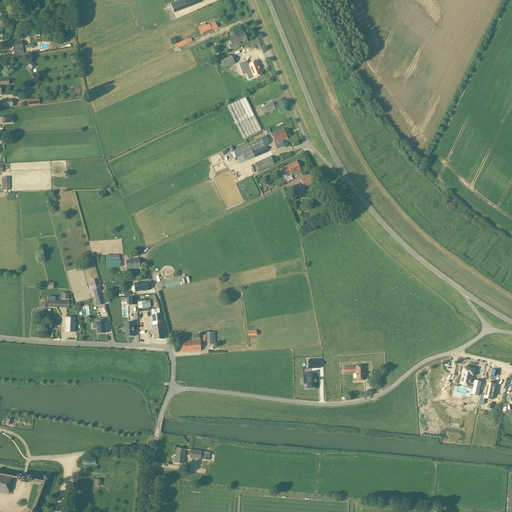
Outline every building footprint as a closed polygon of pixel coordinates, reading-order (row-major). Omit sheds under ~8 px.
[(191,0),(186,2),(184,0),(180,0),(170,4),(174,13),(200,2),(199,0),(191,0)] [(218,28),(215,21),(209,24),(206,25),(205,24),(198,27),(202,36),(218,28)] [(248,41),(244,32),(229,39),(231,45),(229,46),(230,49),(248,41)] [(175,45),(177,49),(192,42),(190,38),(175,45)] [(22,41),(12,42),(14,51),(23,50),(22,41)] [(23,45),(24,52),(35,52),(35,44),(23,45)] [(235,64),(232,56),(220,61),(223,69),(235,64)] [(32,62),(26,69),(29,71),(35,65),(32,62)] [(261,74),(256,62),(249,65),(250,67),(244,69),(245,73),(251,71),(254,77),(261,74)] [(0,94),(1,94),(1,85),(10,85),(9,78),(0,79),(0,94)] [(245,98),(228,106),(244,139),(261,130),(245,98)] [(275,110),(273,103),(260,109),(262,112),(266,111),(267,113),(275,110)] [(287,138),(284,130),(272,135),(275,143),(287,138)] [(252,152),(269,144),(265,136),(239,148),(245,161),(268,151),(266,147),(252,153),(252,152)] [(271,156),(255,163),(259,171),(274,164),(271,156)] [(301,171),(297,161),(283,167),(287,176),(296,172),(297,174),(301,173),(300,171),(301,171)] [(315,182),(310,174),(300,180),(305,188),(315,182)] [(140,268),(139,259),(126,261),(127,269),(140,268)] [(181,279),(165,284),(166,288),(182,283),(181,279)] [(148,290),(147,282),(135,283),(136,292),(148,290)] [(94,291),(95,294),(98,306),(104,304),(100,288),(93,289),(94,291)] [(136,297),(121,298),(122,302),(129,301),(130,306),(136,305),(136,297)] [(141,301),(142,308),(150,307),(149,300),(141,301)] [(164,339),(161,314),(152,315),(153,325),(154,340),(164,339)] [(65,332),(75,332),(75,318),(66,318),(65,332)] [(106,333),(105,321),(105,318),(92,319),(93,329),(97,328),(97,334),(106,333)] [(134,333),(134,323),(129,323),(125,323),(124,323),(125,328),(123,328),(123,332),(125,332),(125,337),(130,337),(134,337),(134,336),(134,335),(134,333)] [(207,345),(215,344),(215,332),(207,332),(207,345)] [(201,351),(200,337),(192,337),(192,341),(182,341),(183,352),(201,351)] [(364,380),(364,366),(356,367),(343,368),(344,372),(356,372),(356,380),(364,380)] [(476,370),(465,368),(464,374),(467,375),(465,385),(472,386),(474,376),(475,376),(476,370)] [(315,373),(303,374),(303,378),(307,378),(307,384),(307,388),(310,388),(310,389),(316,389),(316,382),(316,380),(315,373)] [(494,395),(495,395),(496,390),(495,389),(496,385),(488,383),(485,398),(493,400),(494,395)] [(175,462),(183,463),(185,449),(177,448),(175,462)] [(190,458),(201,459),(202,451),(191,450),(190,458)] [(0,491),(8,493),(11,479),(4,477),(4,478),(0,476),(0,491)]
